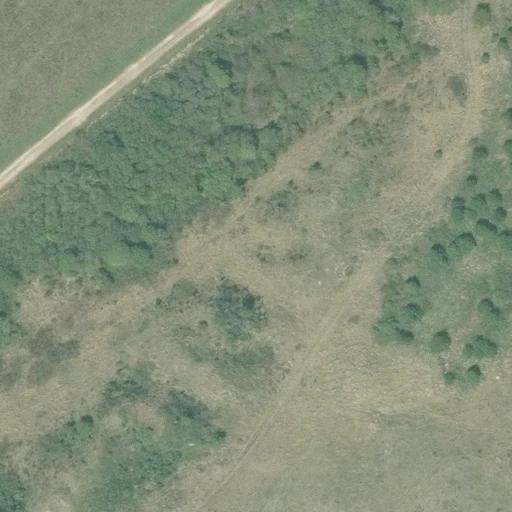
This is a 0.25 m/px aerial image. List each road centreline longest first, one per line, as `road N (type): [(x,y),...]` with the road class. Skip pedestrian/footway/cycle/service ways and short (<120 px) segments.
road 1 (track): [(192,511),(237,468),(458,139),(473,98),(465,0)]
road 2 (track): [(0,184),(223,0)]
